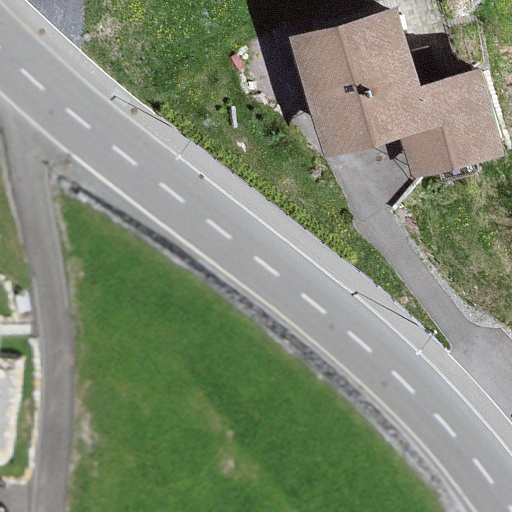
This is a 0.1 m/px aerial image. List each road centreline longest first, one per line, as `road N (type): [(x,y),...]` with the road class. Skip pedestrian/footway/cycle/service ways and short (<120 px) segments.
road 1 (secondary): [(49,76),(444,386),(511,461)]
road 2 (residential): [(49,76),(29,134),(60,371),(54,511)]
